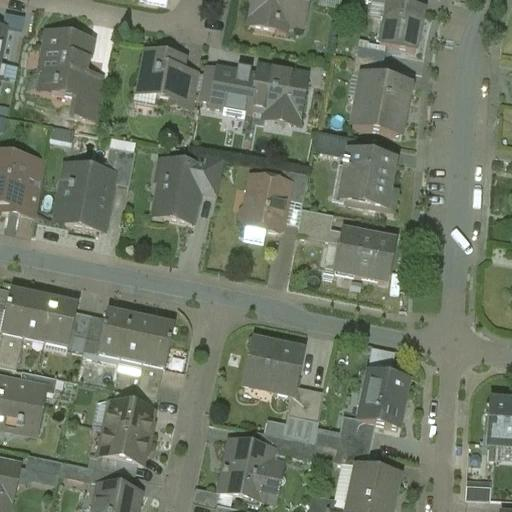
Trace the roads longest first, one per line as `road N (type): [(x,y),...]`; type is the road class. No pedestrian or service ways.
road 1 (residential): [(490,0),(466,99),(450,349)]
road 2 (residential): [(222,300),(450,349)]
road 3 (residential): [(0,255),(222,300)]
road 4 (residential): [(222,300),(175,511)]
road 5 (residential): [(35,0),(186,28),(191,0)]
road 6 (residential): [(450,349),(440,511)]
